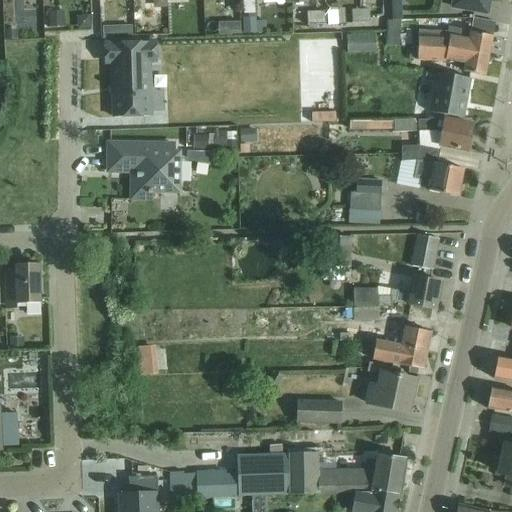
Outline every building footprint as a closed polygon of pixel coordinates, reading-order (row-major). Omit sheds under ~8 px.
[(253,0),(242,0),(243,15),(254,15),(253,0)] [(402,0),(391,0),(392,21),(403,21),(402,0)] [(454,0),(453,7),(487,14),(489,0),(454,0)] [(361,23),(361,10),(352,10),(352,23),(361,23)] [(370,23),(370,10),(361,10),(361,23),(370,23)] [(65,11),(49,12),(50,27),(65,26),(65,11)] [(326,12),(316,13),(316,25),(326,25),(326,12)] [(316,25),(316,13),(307,13),(307,26),(316,25)] [(160,19),(160,36),(194,35),(194,19),(160,19)] [(265,22),(243,23),(243,35),(266,34),(265,22)] [(239,23),(229,23),(229,35),(240,35),(239,23)] [(132,27),(118,27),(118,40),(132,40),(132,27)] [(17,29),(8,29),(8,39),(17,39),(17,29)] [(419,36),(418,48),(442,49),(444,49),(448,50),(468,53),(489,57),(493,37),(487,36),(472,33),(462,31),(449,29),(448,32),(439,32),(419,31),(419,36)] [(386,33),(386,45),(399,45),(400,33),(386,33)] [(337,34),(298,35),(300,107),(339,106),(337,34)] [(346,36),(347,53),(376,53),(375,35),(346,36)] [(156,43),(104,44),(105,62),(112,62),(113,118),(150,117),(148,61),(156,60),(156,43)] [(418,57),(418,61),(446,62),(446,61),(466,65),(464,73),(486,77),(489,59),(489,57),(468,53),(448,50),(444,49),(442,49),(418,48),(418,57)] [(438,73),(429,112),(463,119),(471,80),(438,73)] [(279,119),(279,106),(255,105),(255,118),(279,119)] [(401,163),(416,163),(416,161),(435,164),(439,145),(467,150),(472,126),(443,120),(394,121),(394,132),(419,131),(420,147),(401,147),(401,163)] [(393,130),(393,121),(349,123),(350,130),(393,130)] [(252,142),(251,128),(240,129),(241,142),(252,142)] [(227,140),(227,131),(216,131),(216,146),(227,146),(227,140)] [(236,131),(227,131),(227,140),(236,140),(236,131)] [(196,148),(209,148),(209,136),(196,136),(196,148)] [(236,140),(227,140),(227,146),(227,154),(235,154),(236,154),(236,140)] [(174,145),(109,144),(108,172),(132,173),(132,179),(131,199),(152,200),(152,192),(179,193),(179,179),(182,176),(182,168),(179,165),(179,153),(173,153),(174,145)] [(235,154),(227,154),(227,162),(235,162),(235,154)] [(458,197),(464,170),(435,164),(416,161),(416,163),(413,179),(421,181),(420,190),(458,197)] [(351,193),(350,210),(380,212),(382,182),(356,180),(356,193),(351,193)] [(103,210),(118,209),(118,196),(102,197),(103,210)] [(417,235),(411,267),(433,271),(439,239),(417,235)] [(344,268),(350,268),(350,237),(327,237),(327,276),(344,276),(344,268)] [(17,306),(41,305),(40,265),(15,267),(16,276),(4,277),(5,310),(17,310),(17,306)] [(377,291),(354,292),(355,308),(378,308),(391,307),(391,300),(408,304),(408,305),(435,311),(441,283),(413,277),(410,293),(392,289),(391,289),(390,294),(377,293),(377,291)] [(306,288),(310,301),(321,297),(317,284),(306,288)] [(378,309),(353,309),(353,321),(379,320),(378,309)] [(310,310),(280,310),(281,320),(310,320),(310,310)] [(365,344),(366,330),(324,324),(322,338),(365,344)] [(405,327),(401,347),(427,352),(431,332),(405,327)] [(10,337),(11,347),(23,347),(23,337),(10,337)] [(376,345),(373,360),(424,370),(427,352),(376,342),(375,341),(374,345),(376,345)] [(154,346),(138,347),(139,375),(156,375),(154,346)] [(511,359),(498,357),(494,379),(511,382),(511,359)] [(408,413),(415,380),(392,376),(393,369),(369,364),(367,373),(381,376),(379,388),(371,386),(367,405),(408,413)] [(274,371),(267,382),(275,387),(281,376),(274,371)] [(511,391),(492,388),(488,410),(511,414),(511,391)] [(339,424),(339,403),(298,402),(298,422),(339,424)] [(0,450),(2,451),(2,448),(19,447),(17,414),(1,415),(0,407),(0,406),(0,450)] [(511,419),(491,415),(487,433),(511,437),(511,419)] [(511,446),(505,445),(499,473),(511,476),(511,487),(511,488),(511,446)] [(286,455),(237,456),(238,475),(238,497),(316,495),(317,495),(356,494),(372,494),(373,490),(400,495),(406,460),(378,456),(377,462),(368,461),(366,472),(335,472),(334,464),(334,463),(317,464),(317,455),(322,455),(322,449),(286,450),(286,455)] [(161,491),(187,491),(187,472),(160,472),(161,491)] [(158,511),(157,477),(128,478),(129,494),(129,495),(118,495),(118,511),(158,511)] [(356,494),(353,511),(397,511),(401,495),(400,495),(373,490),(372,494),(356,494)]
